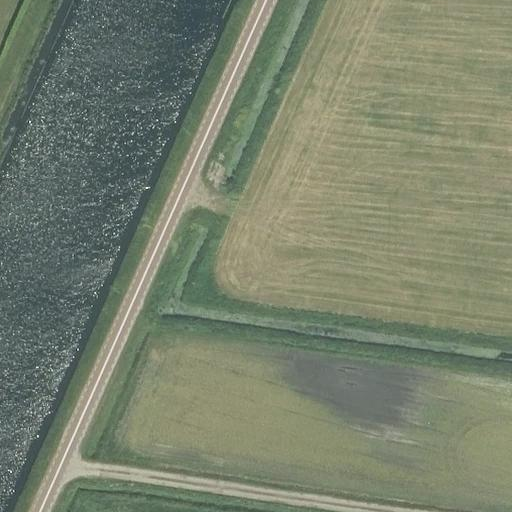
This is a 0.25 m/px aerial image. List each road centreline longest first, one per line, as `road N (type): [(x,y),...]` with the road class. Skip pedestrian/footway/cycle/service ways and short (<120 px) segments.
road 1 (unclassified): [(39,511),(266,0)]
road 2 (track): [(59,466),(378,511)]
